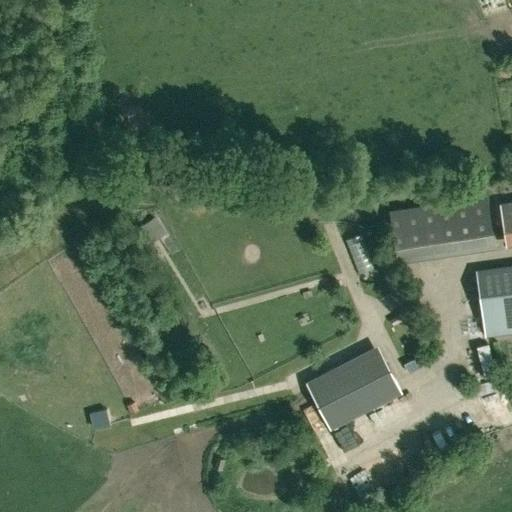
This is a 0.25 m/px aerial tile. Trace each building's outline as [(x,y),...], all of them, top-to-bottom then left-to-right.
[(398,258),(473,247),(494,243),(487,195),(390,210),(398,258)] [(511,200),(499,202),(505,247),(511,245),(511,200)] [(359,236),(348,238),(355,272),(366,270),(359,236)] [(511,265),(476,270),(485,335),(511,331),(511,265)] [(323,284),(324,286),(326,293),(336,290),(340,289),(338,280),(332,281),(323,284)] [(398,315),(390,319),(393,325),(401,321),(398,315)] [(329,429),(401,392),(383,356),(311,393),(329,429)] [(130,414),(139,410),(135,402),(126,405),(130,414)] [(358,415),(331,429),(342,451),(369,437),(358,415)] [(319,462),(306,469),(310,478),(324,471),(319,462)]
